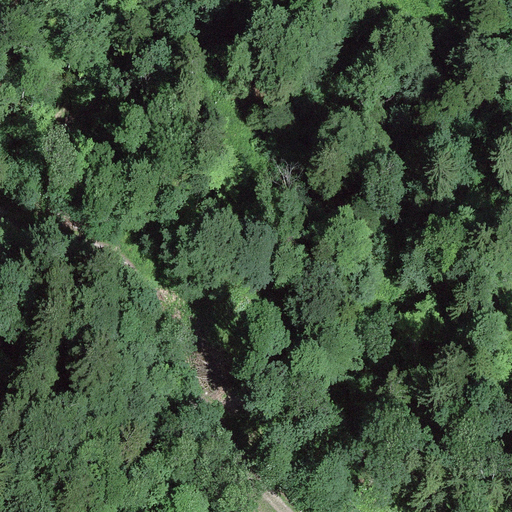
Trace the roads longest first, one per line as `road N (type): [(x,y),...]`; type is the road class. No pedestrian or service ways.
road 1 (track): [(171,384),(118,254),(0,214)]
road 2 (track): [(171,384),(216,398),(259,478),(296,511)]
road 3 (track): [(223,511),(171,384)]
